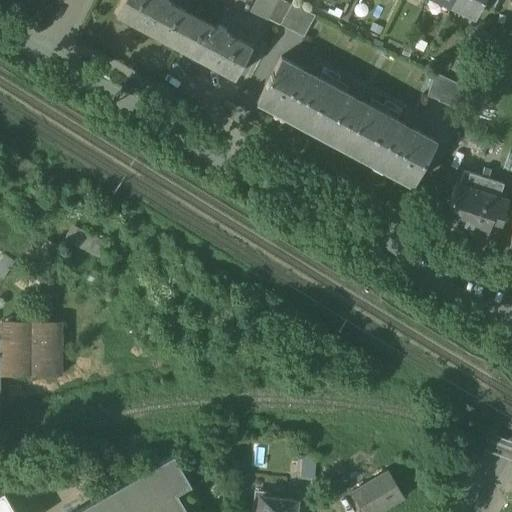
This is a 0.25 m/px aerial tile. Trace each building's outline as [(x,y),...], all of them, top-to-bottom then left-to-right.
[(173,44),(189,14),(166,2),(167,0),(166,0),(121,0),(115,13),(173,44)] [(454,0),(451,6),(475,17),(481,5),(483,0),(454,0)] [(483,0),(481,5),(492,11),(497,0),(483,0)] [(314,16),(291,5),(281,25),(304,36),(314,16)] [(189,14),(173,44),(233,76),(248,46),(224,33),(225,31),(215,26),(214,28),(189,14)] [(312,126),(334,81),(322,74),(319,80),(303,71),(303,70),(281,58),(258,102),(273,110),(276,106),(288,112),(285,117),(287,118),(289,113),(312,126)] [(470,90),(433,73),(426,95),(463,113),(470,90)] [(366,155),(388,109),(372,101),(369,106),(346,93),(348,88),(334,81),(312,126),(336,138),(333,143),(335,144),(338,140),(366,155)] [(236,107),(226,102),(224,106),(234,111),(236,107)] [(388,109),(366,155),(398,172),(395,177),(412,186),(436,142),(411,128),(395,120),(398,115),(388,109)] [(36,164),(8,152),(1,167),(29,179),(36,164)] [(481,178),(464,172),(460,184),(456,182),(443,220),(484,234),(489,220),(498,223),(506,201),(497,198),(501,185),(488,180),(491,171),(484,169),(481,178)] [(106,240),(70,224),(63,240),(99,256),(106,240)] [(3,254),(0,258),(0,279),(2,281),(15,261),(3,254)] [(1,339),(0,339),(0,375),(61,375),(61,322),(2,322),(1,339)] [(316,450),(304,449),(302,475),(314,476),(316,450)] [(173,455),(74,511),(187,511),(177,493),(191,485),(173,455)] [(387,471),(351,492),(362,511),(378,511),(403,498),(387,471)] [(15,511),(3,490),(0,491),(0,511),(15,511)] [(294,511),(296,501),(252,496),(250,511),(294,511)]
